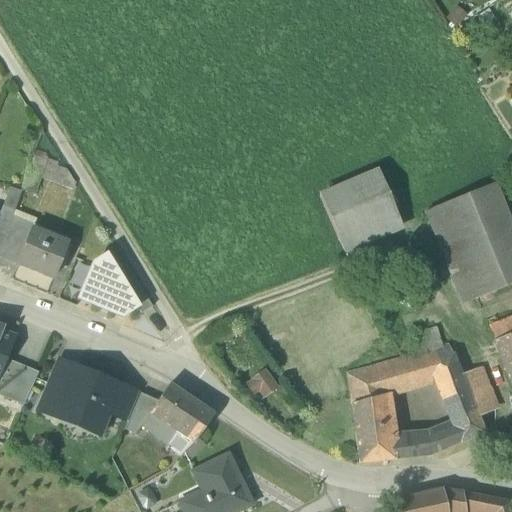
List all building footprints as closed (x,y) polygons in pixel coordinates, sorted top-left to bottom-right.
[(32,162),(21,193),(35,198),(46,167),(32,162)] [(344,257),(403,233),(377,171),(318,196),(344,257)] [(511,227),(495,185),(439,209),(477,301),(511,285),(511,227)] [(462,307),(477,301),(439,209),(425,215),(462,307)] [(5,237),(0,251),(0,259),(17,266),(31,229),(11,221),(5,237)] [(69,245),(31,229),(17,266),(55,281),(69,245)] [(106,258),(94,266),(79,301),(95,308),(95,307),(121,318),(137,309),(122,285),(106,258)] [(133,279),(122,285),(137,309),(141,316),(152,309),(133,279)] [(511,318),(488,328),(494,344),(511,336),(511,318)] [(412,336),(419,357),(443,350),(436,330),(412,336)] [(0,365),(2,361),(11,338),(0,333),(0,365)] [(511,336),(494,344),(511,387),(511,336)] [(419,357),(395,364),(403,395),(437,386),(461,380),(448,349),(443,350),(419,357)] [(37,375),(2,361),(0,365),(0,398),(24,408),(37,375)] [(395,364),(348,377),(352,408),(385,399),(403,395),(395,364)] [(119,388),(78,371),(68,394),(62,410),(63,411),(103,427),(108,415),(117,393),(119,388)] [(483,371),(461,380),(477,421),(499,411),(483,371)] [(277,392),(265,374),(247,386),(254,398),(259,395),(263,401),(277,392)] [(477,421),(461,380),(437,386),(453,428),(460,445),(483,435),(477,421)] [(68,394),(49,385),(37,413),(59,422),(63,411),(62,410),(68,394)] [(213,417),(168,387),(157,403),(148,415),(150,417),(142,429),(167,447),(167,448),(180,459),(183,456),(193,446),(213,417)] [(133,400),(117,393),(108,415),(124,422),(133,400)] [(157,403),(140,396),(129,422),(142,429),(150,417),(148,415),(157,403)] [(418,439),(391,442),(385,399),(352,408),(360,466),(422,459),(418,439)] [(453,428),(428,437),(418,439),(422,459),(427,458),(460,445),(453,428)] [(225,459),(192,476),(204,500),(180,511),(241,511),(248,509),(225,459)] [(442,492),(394,503),(397,511),(446,511),(442,494),(442,492)] [(466,497),(442,494),(446,511),(511,511),(511,507),(505,505),(466,497)]
